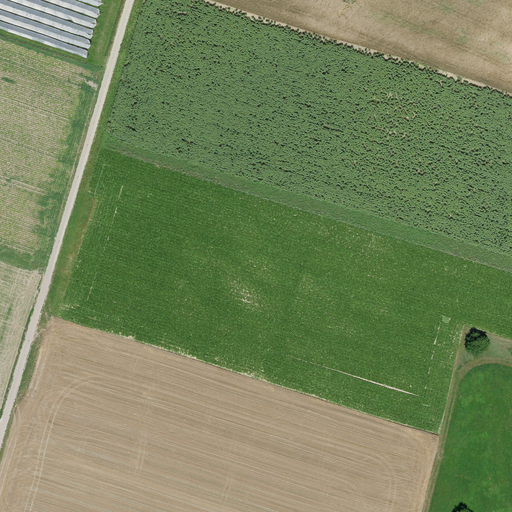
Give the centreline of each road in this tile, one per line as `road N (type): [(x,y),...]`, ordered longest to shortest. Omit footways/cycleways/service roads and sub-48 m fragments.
road 1 (track): [(128,0),(0,433)]
road 2 (track): [(424,511),(461,370)]
